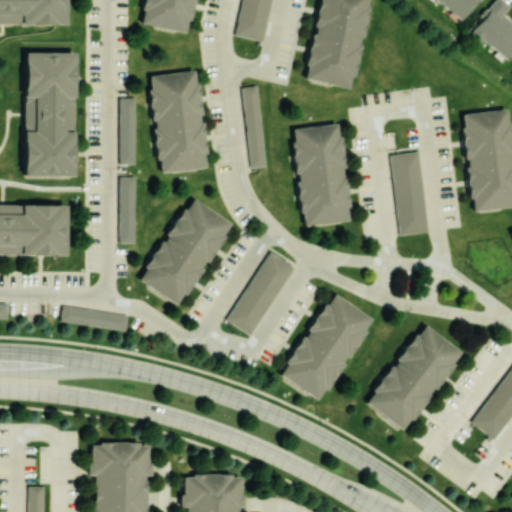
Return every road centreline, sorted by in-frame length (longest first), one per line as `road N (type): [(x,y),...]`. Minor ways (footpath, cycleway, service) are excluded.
road 1 (secondary): [(0,390),(102,400),(183,420),(296,466),(373,511)]
road 2 (secondary): [(437,511),(280,416),(181,380),(94,361)]
